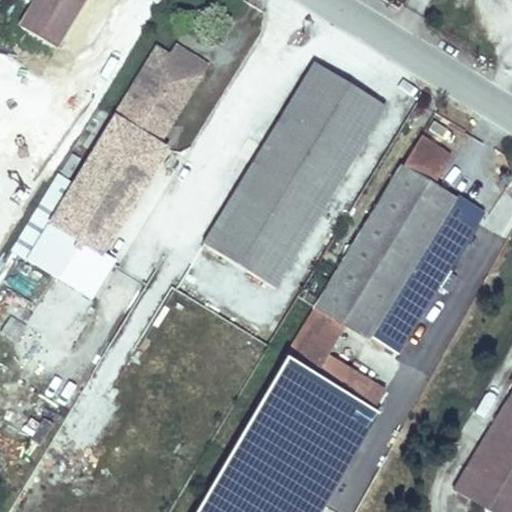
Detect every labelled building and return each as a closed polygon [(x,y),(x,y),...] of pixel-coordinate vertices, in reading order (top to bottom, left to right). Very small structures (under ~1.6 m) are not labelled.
[(33,0),(18,25),(58,49),(87,0),(33,0)] [(202,76),(209,65),(175,45),(169,56),(202,76)] [(169,56),(155,48),(124,99),(171,127),(202,76),(169,56)] [(198,249),(270,293),(382,111),(311,67),(198,249)] [(124,99),(114,116),(160,144),(171,127),(124,99)] [(73,184),(48,223),(104,257),(105,255),(169,150),(160,144),(114,116),(73,184)] [(452,155),(420,136),(402,166),(400,165),(282,359),(314,378),(328,356),(344,328),(368,343),(370,339),(456,198),(434,185),(452,155)] [(116,261),(105,255),(104,257),(48,223),(73,184),(57,174),(11,251),(92,300),(116,261)] [(456,198),(370,339),(398,356),(485,214),(457,197),(456,198)] [(351,399),(364,377),(328,356),(314,378),(351,399)] [(314,378),(282,359),(193,511),(320,511),(378,415),(374,412),(351,399),(314,378)] [(448,493),(479,511),(511,511),(511,376),(506,387),(511,390),(448,493)] [(374,412),(387,390),(364,377),(351,399),(374,412)]
